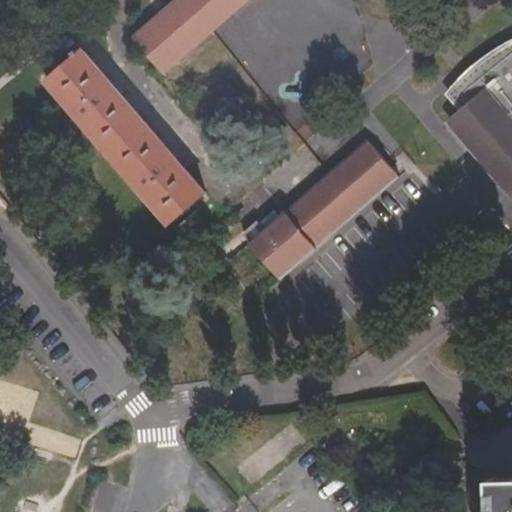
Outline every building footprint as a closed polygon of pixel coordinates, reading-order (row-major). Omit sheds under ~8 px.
[(174,0),(135,33),(167,71),(213,31),(248,0),(174,0)] [(475,82),(451,101),(460,113),(449,123),(511,199),(511,124),(509,121),(511,117),(511,40),(507,43),(485,57),(467,72),(475,82)] [(84,49),(48,80),(169,222),(205,192),(84,49)] [(446,95),(451,101),(475,82),(467,72),(446,95)] [(280,204),(245,234),(281,277),(399,177),(368,139),(330,171),(285,209),(280,204)] [(511,511),(511,475),(492,476),(493,511),(511,511)]
